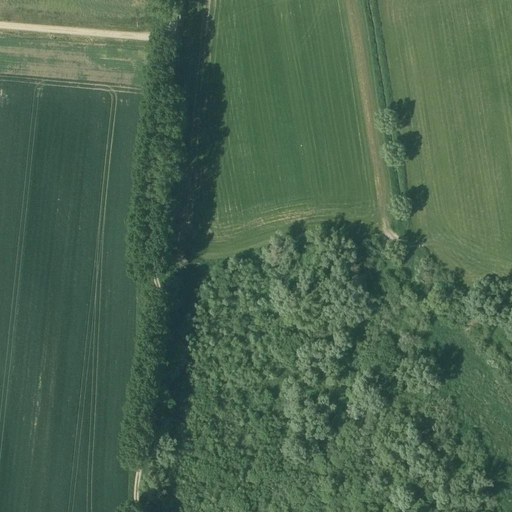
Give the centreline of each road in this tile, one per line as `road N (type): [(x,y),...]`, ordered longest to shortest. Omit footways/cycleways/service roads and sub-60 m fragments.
road 1 (track): [(345,0),(348,32),(332,97),(258,233),(284,342),(295,511)]
road 2 (track): [(135,511),(162,327),(151,236),(175,0)]
road 3 (track): [(0,26),(171,37)]
